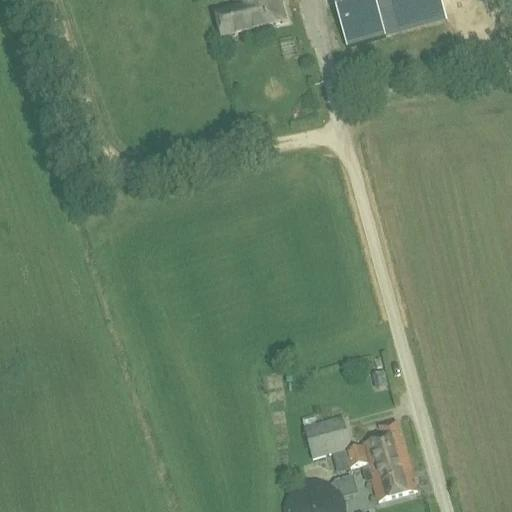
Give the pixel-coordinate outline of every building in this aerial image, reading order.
[(287,23),(280,0),(232,0),(236,12),(216,17),(222,40),(287,23)] [(345,0),(333,3),(345,48),(444,22),(438,0),(345,0)] [(318,425),(304,429),(313,461),(353,448),(343,419),(326,423),(318,425)] [(401,436),(400,437),(397,423),(379,428),(383,441),(363,447),(363,450),(347,455),(351,472),(368,468),(378,504),(417,493),(401,436)] [(294,492),(293,494),(291,495),(290,497),(289,499),(288,501),(287,503),(286,505),(286,508),(286,510),(285,511),(347,511),(347,509),(347,507),(346,505),(345,503),(344,501),(343,499),(342,497),(341,495),(339,493),(338,492),(335,489),(331,486),(329,485),(325,484),(322,483),(318,483),(313,483),(309,484),(305,485),(303,486),(301,487),(297,489),(294,492)]
